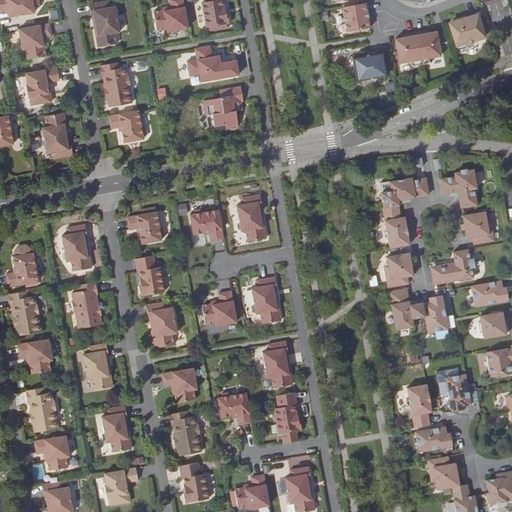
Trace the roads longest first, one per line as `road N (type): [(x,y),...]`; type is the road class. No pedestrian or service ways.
road 1 (residential): [(272,153),(335,511)]
road 2 (residential): [(100,184),(161,511)]
road 3 (residential): [(66,0),(100,184)]
road 4 (tertiary): [(272,153),(100,184)]
road 5 (residential): [(242,0),(272,153)]
